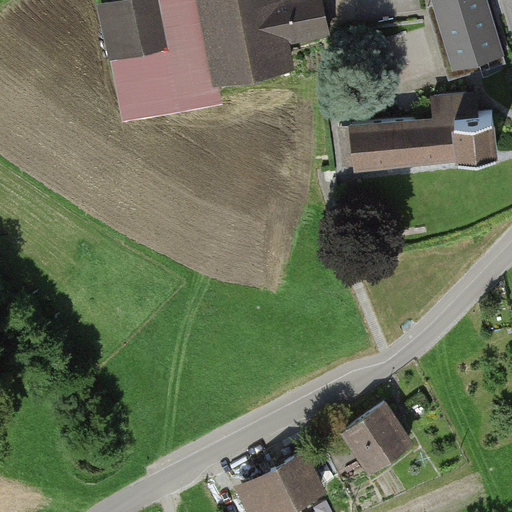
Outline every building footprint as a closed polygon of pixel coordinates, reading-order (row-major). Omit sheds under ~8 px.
[(288,47),(326,39),(317,0),(187,0),(158,6),(157,0),(136,0),(97,8),(119,124),(217,105),(214,88),(293,73),(288,47)] [(437,0),(456,63),(484,55),(487,66),(502,61),(483,0),(437,0)] [(355,163),(497,148),(493,109),(471,112),(469,92),(433,96),(435,114),(351,123),(355,163)] [(348,427),(371,461),(408,437),(385,402),(348,427)] [(273,470),(251,481),(247,495),(256,511),(265,511),(321,483),(304,450),(271,467),(273,470)]
